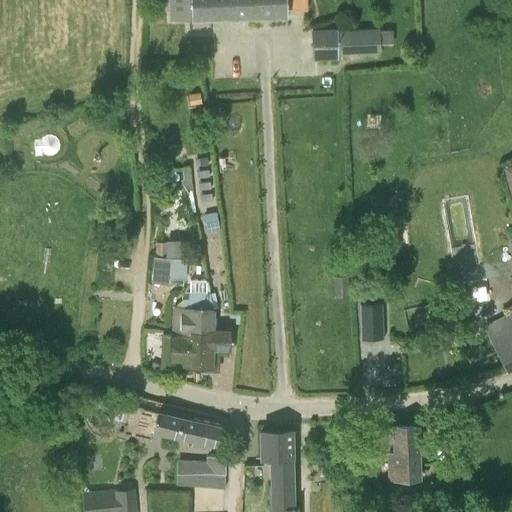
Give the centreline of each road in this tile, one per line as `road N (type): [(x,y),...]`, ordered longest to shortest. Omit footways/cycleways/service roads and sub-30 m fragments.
road 1 (unclassified): [(133,380),(283,409),(441,398),(511,377)]
road 2 (track): [(139,292),(137,0)]
road 3 (unclassified): [(0,376),(133,380)]
